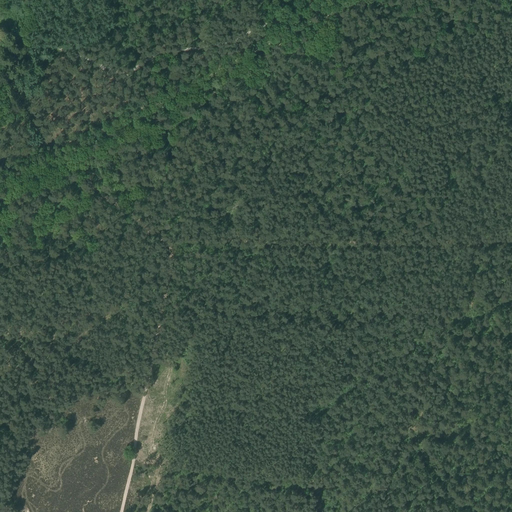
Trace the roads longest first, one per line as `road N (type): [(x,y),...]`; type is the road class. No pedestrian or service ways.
road 1 (track): [(172,245),(511,239)]
road 2 (track): [(60,157),(359,0)]
road 3 (track): [(391,511),(385,489),(132,460)]
road 4 (track): [(122,511),(172,245)]
